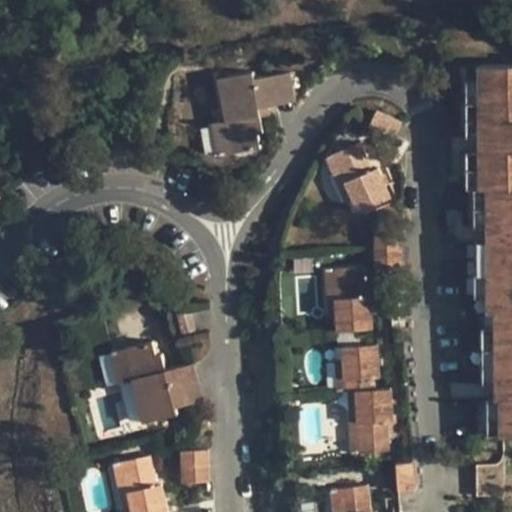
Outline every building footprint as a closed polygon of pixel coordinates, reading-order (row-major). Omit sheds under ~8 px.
[(399,67),(392,61),(389,64),(397,70),(399,67)] [(498,397),(498,433),(511,432),(511,63),(477,63),(477,79),(477,150),(478,165),(478,187),(485,187),(485,224),(485,239),(486,309),(493,310),(494,381),(498,381),(498,397)] [(249,71),(216,74),(222,118),(226,152),(254,148),(252,132),(258,131),(255,114),(254,106),(263,104),(289,100),(286,74),(251,79),(249,71)] [(477,150),(477,79),(462,79),(463,150),(477,150)] [(264,113),(263,104),(254,106),(255,114),(264,113)] [(397,120),(372,109),(366,124),(390,135),(397,120)] [(226,152),(222,118),(206,120),(212,155),(226,152)] [(368,168),(355,139),(330,151),(349,196),(355,209),(386,196),(372,165),(368,168)] [(349,196),(330,151),(322,154),(341,200),(349,196)] [(478,187),(478,165),(463,165),(463,187),(470,187),(478,187)] [(0,202),(10,192),(0,181),(0,202)] [(485,187),(478,187),(470,187),(471,224),(485,224),(485,187)] [(10,192),(0,202),(0,223),(21,203),(10,192)] [(398,227),(371,226),(371,242),(397,243),(398,227)] [(486,309),(485,239),(471,240),(471,310),(478,310),(486,309)] [(397,243),(371,242),(370,258),(397,258),(397,243)] [(397,258),(370,258),(370,274),(397,274),(397,258)] [(360,294),(358,264),(330,265),(333,314),(334,328),(367,327),(365,294),(360,294)] [(333,314),(330,265),(321,266),(324,315),(333,314)] [(185,309),(172,312),(177,332),(190,329),(185,309)] [(493,310),(486,309),(478,310),(479,381),(494,381),(493,310)] [(165,378),(163,370),(159,352),(152,353),(149,340),(121,346),(128,378),(141,421),(173,413),(171,406),(198,399),(190,372),(165,378)] [(372,342),(338,344),(340,359),(342,389),(352,389),(370,387),(369,376),(374,375),(372,342)] [(128,378),(121,346),(108,350),(116,382),(128,378)] [(342,389),(340,359),(331,359),(333,390),(342,389)] [(190,372),(188,363),(163,370),(165,378),(190,372)] [(370,387),(352,389),(353,403),(357,452),(385,450),(382,419),(388,419),(386,386),(370,387)] [(498,433),(498,397),(484,397),(484,434),(498,433)] [(357,452),(353,403),(344,404),(348,453),(357,452)] [(204,448),(177,449),(177,464),(204,464),(204,448)] [(152,484),(146,453),(118,459),(128,507),(129,511),(163,511),(157,482),(152,484)] [(128,507),(118,459),(109,461),(120,509),(128,507)] [(411,486),(409,460),(393,461),(395,488),(411,486)] [(204,464),(177,464),(178,480),(204,479),(204,464)] [(476,464),(476,496),(503,495),(502,464),(476,464)] [(367,511),(363,482),(335,486),(338,511),(372,511),(373,511),(367,511)] [(338,511),(335,486),(326,487),(329,511),(338,511)]
